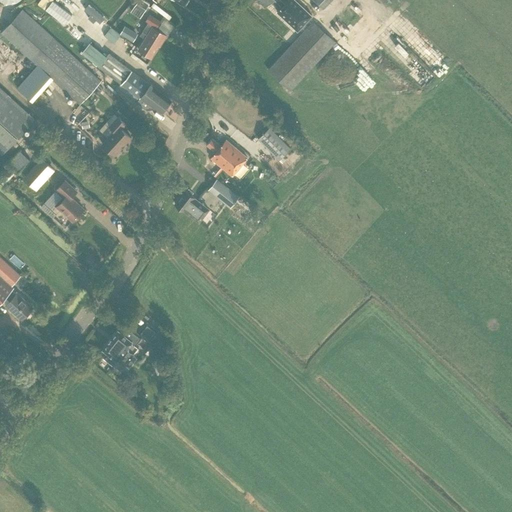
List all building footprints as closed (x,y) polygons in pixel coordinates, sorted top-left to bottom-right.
[(144,14),(150,5),(142,0),(139,0),(135,7),(144,14)] [(277,0),(283,5),(277,12),(297,30),(312,15),(295,0),(277,0)] [(314,0),(323,8),(330,0),(314,0)] [(369,0),(366,0),(348,20),(407,75),(427,53),(369,0)] [(37,65),(52,78),(80,104),(101,81),(22,9),(1,32),(37,65)] [(160,21),(150,14),(146,20),(149,21),(140,35),(145,38),(138,49),(151,57),(159,44),(160,45),(166,35),(156,28),(160,21)] [(313,21),(268,69),(291,90),(335,41),(313,21)] [(110,30),(120,38),(126,31),(116,22),(110,30)] [(325,65),(343,78),(355,62),(337,48),(325,65)] [(154,87),(150,84),(109,52),(99,66),(121,83),(118,87),(137,101),(143,93),(165,110),(171,103),(155,90),(153,89),(154,87)] [(52,78),(37,65),(18,87),(32,100),(52,78)] [(0,87),(0,150),(2,153),(34,118),(0,87)] [(121,128),(126,123),(118,116),(109,126),(114,130),(102,143),(115,155),(131,137),(121,128)] [(38,125),(27,133),(32,141),(43,133),(38,125)] [(279,159),(290,148),(269,127),(258,138),(279,159)] [(222,145),(213,138),(208,144),(217,152),(212,158),(234,175),(249,156),(227,139),(222,145)] [(21,164),(31,150),(23,145),(14,158),(21,164)] [(55,169),(41,157),(22,178),(36,190),(55,169)] [(4,171),(10,178),(20,169),(14,162),(4,171)] [(298,173),(287,183),(292,188),(302,177),(298,173)] [(239,196),(217,178),(208,190),(230,207),(239,196)] [(71,197),(76,190),(65,180),(57,189),(65,197),(57,206),(72,220),(83,208),(71,197)] [(192,193),(188,189),(187,191),(185,190),(175,203),(199,222),(209,208),(191,195),(192,193)] [(17,293),(12,289),(14,287),(12,285),(21,275),(0,256),(0,301),(1,301),(1,302),(5,297),(10,301),(6,305),(22,318),(32,306),(17,293)] [(109,340),(103,348),(107,352),(103,357),(113,364),(117,358),(129,367),(132,363),(137,357),(133,353),(138,346),(135,344),(142,335),(149,341),(158,330),(149,323),(147,322),(138,332),(126,322),(123,325),(119,330),(118,329),(112,337),(111,336),(108,340),(109,340)] [(152,351),(159,345),(156,341),(149,347),(152,351)]
